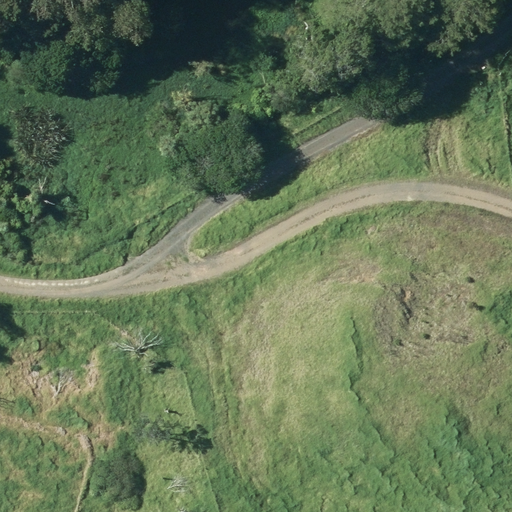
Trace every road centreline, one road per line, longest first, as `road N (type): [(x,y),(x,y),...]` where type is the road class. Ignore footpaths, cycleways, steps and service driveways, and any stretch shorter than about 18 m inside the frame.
road 1 (track): [(0,279),(93,286),(214,268),(313,214),(388,189),(489,203),(511,215)]
road 2 (track): [(139,279),(182,228),(366,114),(483,54),(511,27)]
